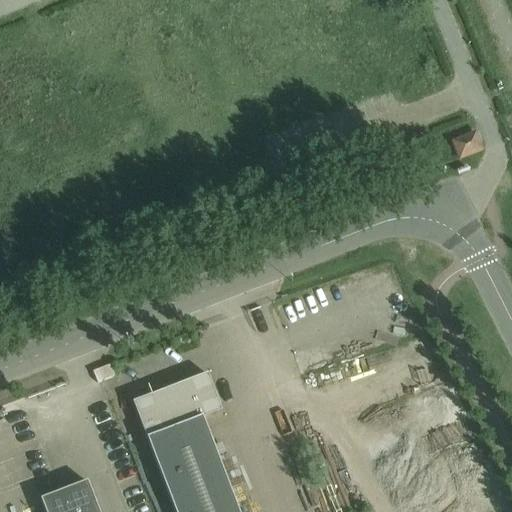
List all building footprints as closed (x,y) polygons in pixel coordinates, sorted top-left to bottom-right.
[(476,133),(451,143),(459,163),(484,153),(476,133)] [(114,378),(110,367),(99,372),(103,382),(114,378)] [(93,374),(97,385),(103,383),(103,382),(98,372),(93,374)] [(238,511),(203,421),(222,414),(208,376),(133,405),(174,511),(238,511)] [(98,511),(88,485),(42,501),(46,511),(98,511)]
